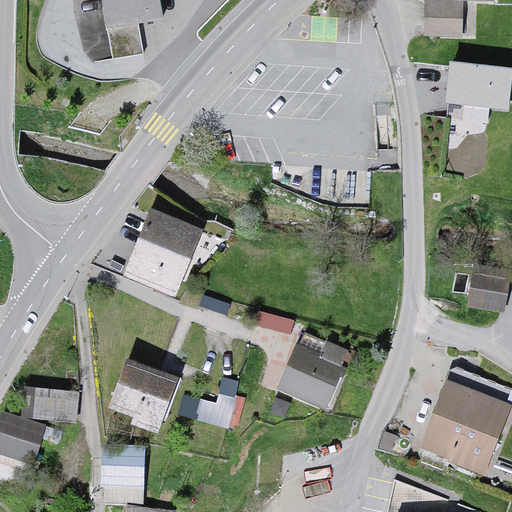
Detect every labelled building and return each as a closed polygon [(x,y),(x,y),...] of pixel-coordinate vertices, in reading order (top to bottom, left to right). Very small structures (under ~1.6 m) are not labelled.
[(102,0),(112,58),(141,53),(136,19),(157,16),(154,0),(102,0)] [(496,0),(429,0),(428,29),(468,31),(469,9),(496,10),(496,0)] [(209,228),(153,205),(127,269),(183,292),(209,228)] [(506,312),(511,279),(473,272),(468,305),(506,312)] [(291,334),(299,312),(249,296),(242,318),(291,334)] [(330,409),(358,345),(306,323),(278,386),(330,409)] [(155,426),(172,375),(132,361),(114,413),(155,426)] [(511,403),(511,392),(449,370),(420,449),(487,473),(511,403)] [(234,428),(245,382),(226,378),(221,402),(188,394),(183,415),(234,428)] [(69,388),(22,383),(7,412),(66,417),(69,388)] [(49,440),(0,425),(0,482),(33,492),(49,440)] [(161,511),(172,489),(81,447),(59,492),(102,511),(161,511)] [(474,511),(395,484),(387,511),(474,511)]
